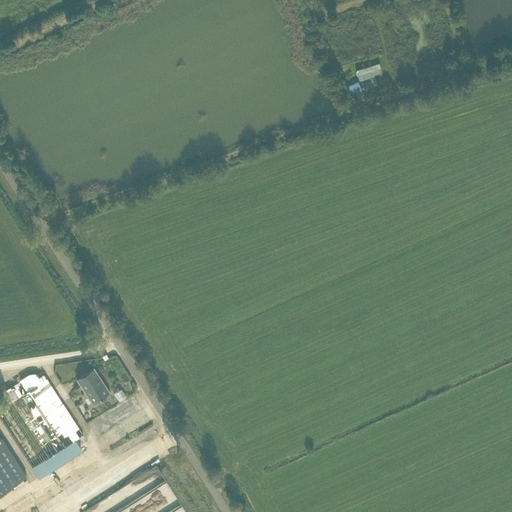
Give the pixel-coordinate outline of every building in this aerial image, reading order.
[(379,63),(356,70),(359,80),(374,75),(374,74),(382,72),(380,67),(381,67),(379,63)] [(357,81),(346,87),(355,104),(366,99),(357,81)] [(93,404),(109,393),(93,368),(76,379),(93,404)] [(0,418),(39,479),(82,451),(75,439),(83,434),(41,371),(37,373),(28,375),(19,381),(26,391),(19,395),(24,402),(8,412),(4,405),(0,407),(0,418)] [(0,492),(26,476),(0,434),(0,492)]
